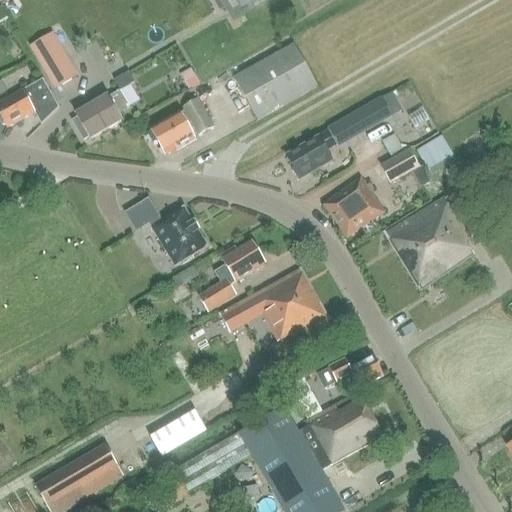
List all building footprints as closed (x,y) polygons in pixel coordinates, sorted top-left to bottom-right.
[(218,0),(232,23),(255,9),(271,0),(218,0)] [(55,89),(78,77),(52,34),(30,47),(55,89)] [(257,122),(317,88),(293,45),(233,80),(257,122)] [(169,73),(178,88),(188,82),(179,66),(169,73)] [(58,109),(42,80),(0,104),(0,116),(7,130),(35,115),(41,126),(58,109)] [(118,116),(129,109),(120,92),(108,98),(107,97),(74,116),(77,120),(72,123),(83,142),(88,140),(89,142),(123,123),(118,116)] [(382,99),(355,114),(365,133),(386,121),(392,118),(382,99)] [(150,132),(147,136),(152,144),(157,144),(165,158),(195,140),(190,131),(195,129),(199,137),(214,128),(198,100),(182,109),(184,114),(182,115),(180,112),(149,130),(150,132)] [(339,145),(331,132),(286,158),(300,180),(333,162),(327,152),(339,145)] [(417,152),(428,171),(453,157),(442,137),(417,152)] [(392,161),(379,168),(389,186),(408,176),(410,174),(412,173),(419,169),(409,151),(405,154),(392,161)] [(361,180),(323,206),(347,241),(362,231),(372,223),(385,214),(361,180)] [(472,239),(445,198),(383,235),(418,291),(474,255),(467,243),(472,239)] [(149,200),(125,214),(136,233),(149,225),(152,229),(175,267),(206,248),(206,249),(208,248),(207,246),(206,247),(198,233),(199,232),(198,231),(194,225),(195,225),(194,224),(193,224),(185,211),(184,209),(183,210),(162,223),(159,219),(160,218),(149,200)] [(221,284),(199,298),(209,313),(236,296),(230,287),(266,264),(252,242),(237,251),(235,248),(220,257),(223,260),(222,261),(224,265),(213,272),(221,284)] [(302,271),(220,315),(230,334),(263,317),(278,343),(291,336),(293,338),(328,319),(302,271)] [(329,369),(317,375),(325,390),(352,376),(359,390),(383,377),(373,356),(349,368),(345,360),(329,369)] [(285,409),(238,436),(250,458),(282,511),(344,511),(322,472),(331,466),(383,437),(359,397),(336,410),(333,406),(322,413),(303,378),(288,387),(296,402),(307,421),(296,428),(285,409)] [(162,458),(221,423),(209,403),(151,438),(162,458)] [(35,487),(49,511),(65,511),(124,478),(105,445),(35,487)]
